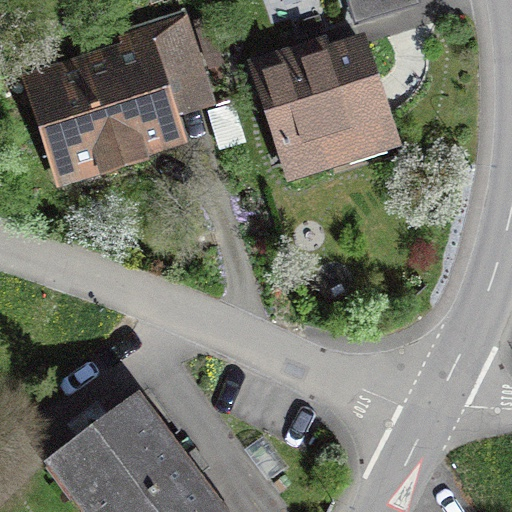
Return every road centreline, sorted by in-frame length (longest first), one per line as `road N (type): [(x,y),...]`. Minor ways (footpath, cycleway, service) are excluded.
road 1 (residential): [(0,245),(187,310),(433,416)]
road 2 (residential): [(511,203),(477,319),(433,416)]
